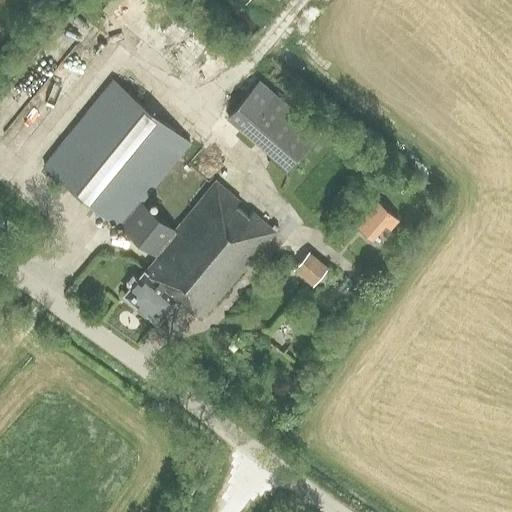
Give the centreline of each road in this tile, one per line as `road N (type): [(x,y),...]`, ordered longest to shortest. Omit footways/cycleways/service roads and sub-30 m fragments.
road 1 (tertiary): [(0,264),(339,511)]
road 2 (track): [(116,52),(201,117),(302,0)]
